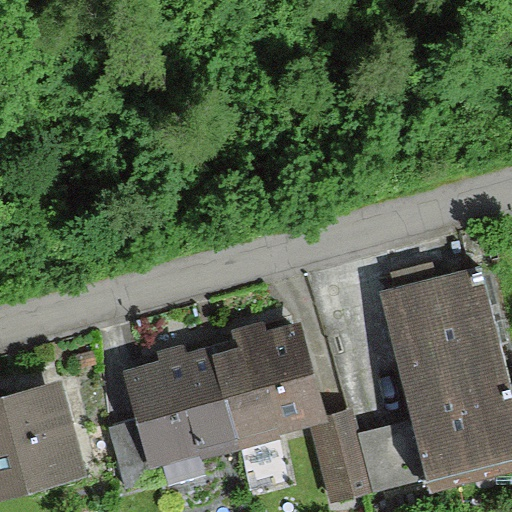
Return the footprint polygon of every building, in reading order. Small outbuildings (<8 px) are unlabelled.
[(511,331),(492,271),(394,304),(457,491),(511,472),(511,331)] [(338,424),(309,327),(139,376),(168,474),(338,424)] [(0,507),(102,480),(77,386),(0,406),(0,507)] [(378,498),(356,424),(319,435),(341,509),(378,498)] [(435,484),(417,430),(370,446),(387,499),(435,484)]
